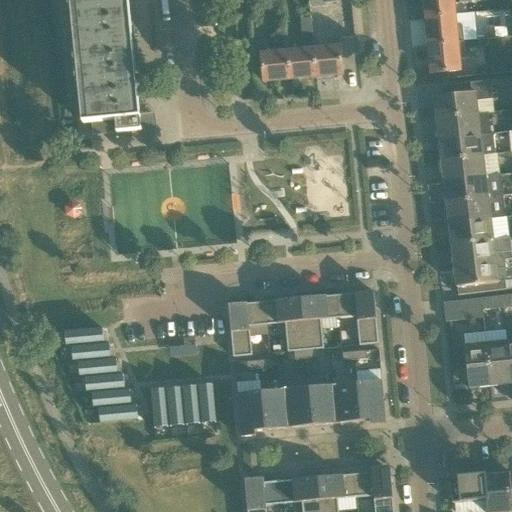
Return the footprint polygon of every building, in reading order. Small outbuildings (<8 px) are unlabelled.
[(152,116),(139,117),(127,0),(75,0),(88,121),(82,122),(82,124),(115,121),(116,133),(133,132),(134,136),(149,145),(151,141),(153,133),(154,129),(154,124),(153,120),(152,116)] [(423,0),(426,19),(456,16),(454,4),(460,3),(459,0),(423,0)] [(475,39),(473,0),(463,0),(465,40),(475,39)] [(426,19),(428,47),(464,43),(462,27),(457,27),(456,16),(426,19)] [(300,19),(302,35),(312,34),(310,18),(300,19)] [(286,37),(285,20),(274,21),(276,38),(286,37)] [(506,35),(505,26),(494,27),(486,27),(487,39),(495,39),(495,36),(506,35)] [(314,50),(317,78),(343,75),(340,48),(338,32),(312,35),(314,50)] [(464,43),(428,47),(431,74),(461,72),(459,59),(465,59),(464,43)] [(288,53),(290,80),(317,78),(314,50),(288,53)] [(290,80),(288,53),(261,55),(264,83),(290,80)] [(434,98),(436,119),(479,114),(477,101),(492,99),(490,82),(466,84),(466,83),(446,86),(447,96),(434,98)] [(436,119),(439,141),(493,134),(491,134),(488,113),(479,114),(436,119)] [(439,141),(441,162),(484,157),(484,155),(495,154),(493,134),(439,141)] [(441,162),(444,183),(486,178),(484,157),(441,162)] [(444,183),(446,203),(489,198),(501,196),(499,176),(486,178),(444,183)] [(489,198),(446,203),(449,225),(491,220),(504,218),(501,196),(489,198)] [(449,225),(452,245),(494,241),(491,220),(449,225)] [(510,239),(494,241),(452,245),(454,267),(505,261),(511,259),(511,256),(511,252),(510,239)] [(505,261),(454,267),(458,296),(506,290),(505,282),(499,283),(497,269),(506,268),(505,261)] [(357,317),(360,346),(379,344),(374,293),(337,296),(339,319),(357,317)] [(511,295),(502,296),(503,308),(511,307),(511,295)] [(339,319),(337,296),(301,299),(306,351),(318,350),(324,349),(321,320),(339,319)] [(503,308),(502,296),(481,299),(483,318),(484,318),(483,311),(503,308)] [(306,351),(301,299),(265,303),(267,325),(285,324),(288,353),(294,352),(306,351)] [(459,302),(462,321),(483,318),(481,299),(459,302)] [(233,358),(252,356),(250,327),(267,325),(265,303),(228,306),(233,358)] [(103,330),(103,329),(65,332),(65,334),(67,336),(68,344),(66,345),(66,346),(104,343),(104,342),(103,342),(102,341),(101,333),(102,330),(103,330)] [(511,384),(508,343),(487,345),(491,387),(511,384)] [(110,346),(109,344),(72,348),(72,349),(74,351),(75,359),(73,361),(73,362),(111,358),(111,357),(110,357),(109,356),(108,348),(109,346),(110,346)] [(469,389),(491,387),(487,345),(465,347),(467,371),(469,384),(469,389)] [(306,351),(307,359),(318,358),(318,350),(306,351)] [(295,360),(307,359),(306,351),(294,352),(295,360)] [(356,361),(362,360),(367,359),(366,352),(355,353),(356,361)] [(343,362),(356,361),(355,353),(343,354),(343,362)] [(80,377),(118,374),(117,373),(115,371),(115,364),(116,361),(116,360),(78,363),(79,364),(81,367),(82,375),(80,376),(80,377)] [(258,362),(259,370),(271,368),(270,360),(258,362)] [(247,363),(248,370),(259,370),(258,362),(247,363)] [(462,385),(469,384),(467,371),(457,372),(457,377),(461,376),(462,385)] [(86,391),(87,393),(124,389),(124,388),(122,387),(121,379),(123,377),(123,376),(123,375),(85,379),(85,380),(86,380),(88,382),(88,390),(87,391),(86,391)] [(382,382),(358,384),(361,422),(371,421),(371,426),(386,425),(382,382)] [(361,422),(358,384),(334,386),(337,424),(361,422)] [(216,423),(212,385),(211,386),(210,388),(202,388),(200,387),(198,387),(202,425),(203,424),(206,422),(213,421),(215,423),(216,423)] [(334,386),(309,388),(313,427),(337,424),(334,386)] [(200,425),(197,387),(195,387),(194,389),(187,390),(184,389),(184,388),(183,388),(186,426),(187,426),(190,424),(197,423),(199,424),(199,425),(200,425)] [(183,426),(184,426),(181,388),(179,389),(178,391),(171,391),(168,390),(167,390),(170,428),(171,428),(171,427),(174,425),(181,425),(183,426)] [(313,427),(309,388),(285,391),(289,429),(313,427)] [(163,390),(162,392),(155,393),(152,391),(151,391),(154,429),(155,429),(158,427),(165,426),(167,427),(167,428),(168,428),(165,390),(163,390)] [(93,408),(131,405),(131,403),(131,404),(129,402),(128,395),(130,392),(130,391),(92,394),(92,395),(93,395),(94,398),(95,405),(94,407),(93,407),(93,408)] [(285,391),(261,393),(265,431),(289,429),(285,391)] [(255,432),(265,431),(261,393),(237,395),(241,438),(256,437),(255,432)] [(137,406),(99,410),(99,411),(101,413),(102,421),(100,422),(100,424),(138,420),(138,419),(137,419),(136,418),(135,410),(136,407),(137,407),(137,406)] [(394,511),(390,472),(390,467),(371,469),(372,474),(354,475),(356,498),(374,496),(375,511),(394,511)] [(484,475),(487,501),(487,511),(511,511),(511,496),(511,497),(509,473),(484,475)] [(354,475),(318,478),(320,511),(339,511),(338,500),(356,498),(354,475)] [(452,504),(487,501),(484,475),(450,478),(451,484),(447,484),(448,499),(452,499),(452,504)] [(302,511),(320,511),(318,478),(282,482),(284,505),(302,503),(302,511)] [(282,482),(264,483),(263,479),(245,481),(247,511),(266,511),(266,506),(284,505),(282,482)]
